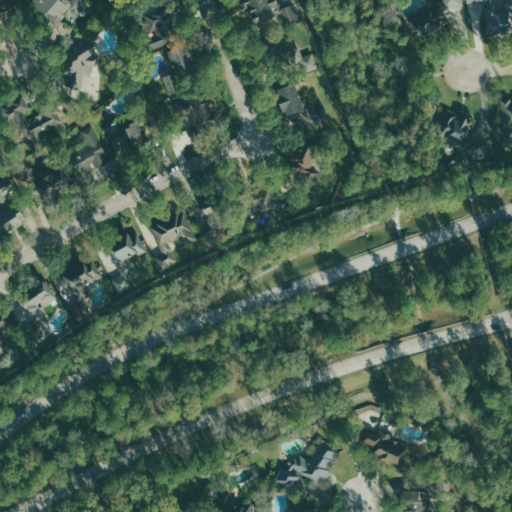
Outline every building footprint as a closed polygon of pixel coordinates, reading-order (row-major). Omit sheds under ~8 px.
[(74,5),(69,0),(29,0),(56,24),(74,5)] [(96,6),(89,0),(76,0),(73,4),(87,16),(96,6)] [(292,3),(298,18),(284,23),(280,11),(252,22),(246,6),(242,8),(238,0),(278,0),(281,7),(292,3)] [(464,6),(463,0),(442,0),(444,8),(430,11),(428,7),(409,17),(420,37),(429,35),(450,24),(449,19),(444,10),(464,6)] [(511,0),(484,0),(485,33),(509,32),(508,15),(511,15),(511,0)] [(173,12),(142,10),(141,34),(148,34),(148,45),(171,47),(173,12)] [(312,50),(318,68),(302,74),(297,61),(264,73),(253,42),(273,35),(280,53),(289,49),(294,56),(312,50)] [(75,70),(73,98),(86,99),(86,84),(92,84),(92,88),(99,89),(102,48),(70,45),(69,55),(63,54),(62,69),(75,70)] [(170,52),(173,73),(185,71),(181,50),(170,52)] [(165,76),(168,94),(179,92),(177,74),(165,76)] [(322,105),(328,119),(316,124),(309,106),(285,115),(275,90),(294,82),(299,96),(305,94),(307,101),(310,100),(313,108),(322,105)] [(199,122),(214,115),(204,95),(190,101),(199,122)] [(15,144),(66,126),(60,108),(29,119),(26,111),(30,109),(26,97),(2,105),(15,144)] [(469,138),(473,115),(447,111),(441,151),(484,158),(487,141),(469,138)] [(146,139),(137,116),(107,128),(116,151),(146,139)] [(82,131),(88,144),(73,151),(84,174),(111,162),(94,126),(82,131)] [(298,136),(286,165),(301,172),(297,182),(312,188),(319,171),(310,168),(319,144),(298,136)] [(61,165),(37,176),(33,166),(19,172),(25,185),(34,181),(42,197),(69,185),(61,165)] [(239,189),(250,218),(276,209),(279,213),(291,208),(293,212),(306,205),(299,192),(281,201),(272,177),(239,189)] [(0,203),(4,209),(0,211),(0,236),(24,221),(10,199),(22,192),(15,179),(0,188),(0,203)] [(202,203),(211,229),(201,232),(206,247),(220,242),(216,232),(242,223),(231,193),(202,203)] [(153,227),(165,252),(156,257),(162,269),(179,260),(170,243),(173,241),(177,248),(195,238),(182,212),(153,227)] [(107,245),(122,275),(111,280),(118,294),(133,286),(127,275),(135,271),(129,258),(145,250),(135,231),(107,245)] [(90,258),(101,275),(84,285),(90,295),(84,299),(90,310),(76,318),(69,305),(77,301),(61,274),(90,258)] [(16,297),(31,323),(23,327),(32,341),(44,334),(38,324),(47,319),(39,306),(54,297),(44,281),(16,297)] [(0,314),(3,313),(13,329),(0,336),(0,357),(5,365),(0,368),(0,314)] [(372,455),(381,437),(408,447),(399,468),(372,455)] [(289,462),(320,485),(341,451),(320,438),(305,458),(297,452),(289,462)] [(216,511),(215,492),(229,491),(230,504),(251,501),(251,511),(216,511)] [(401,491),(401,511),(429,511),(429,491),(401,491)] [(286,511),(290,495),(321,502),(318,511),(286,511)]
